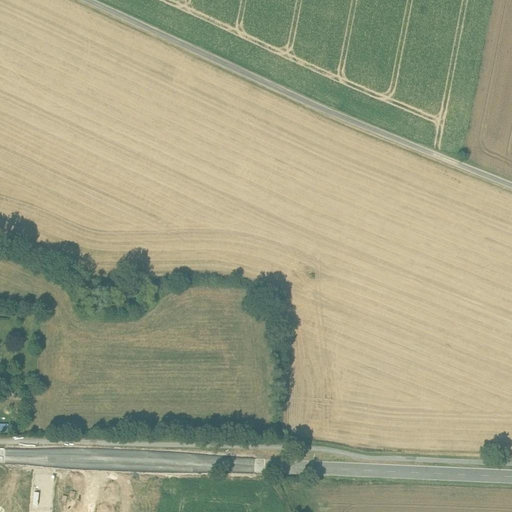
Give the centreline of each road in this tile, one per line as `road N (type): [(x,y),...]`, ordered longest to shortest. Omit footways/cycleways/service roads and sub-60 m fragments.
road 1 (tertiary): [(0,456),(511,477)]
road 2 (track): [(511,185),(85,0)]
